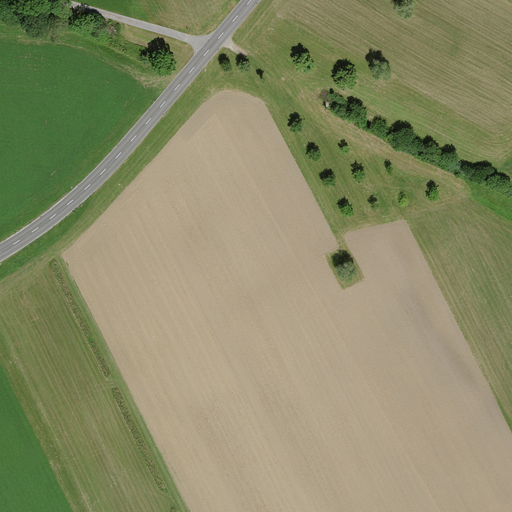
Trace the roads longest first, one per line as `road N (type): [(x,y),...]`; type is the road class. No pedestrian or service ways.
road 1 (tertiary): [(249,0),(72,198),(0,248)]
road 2 (track): [(54,0),(205,48)]
